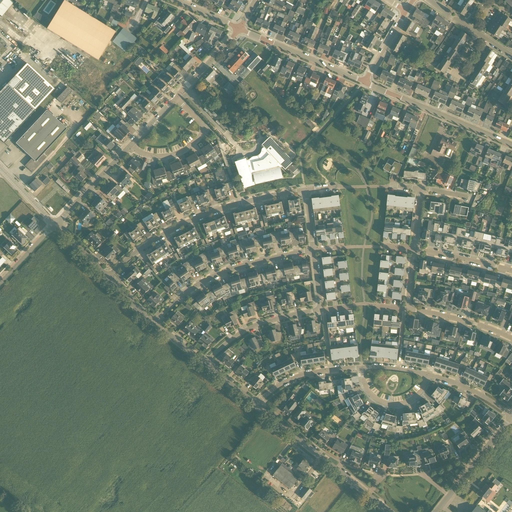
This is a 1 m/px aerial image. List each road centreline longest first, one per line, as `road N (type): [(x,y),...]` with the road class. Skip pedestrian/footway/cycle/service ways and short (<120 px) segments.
road 1 (residential): [(107,277),(188,222),(305,190)]
road 2 (unclassified): [(154,323),(201,282),(312,250)]
road 3 (unclassified): [(387,511),(256,405)]
road 4 (tertiary): [(511,144),(364,82)]
road 5 (tertiary): [(364,82),(238,28)]
road 6 (unclassified): [(204,363),(243,331),(319,309)]
road 7 (residential): [(130,145),(166,156),(202,134),(175,97)]
road 8 (unclassified): [(438,511),(511,415)]
